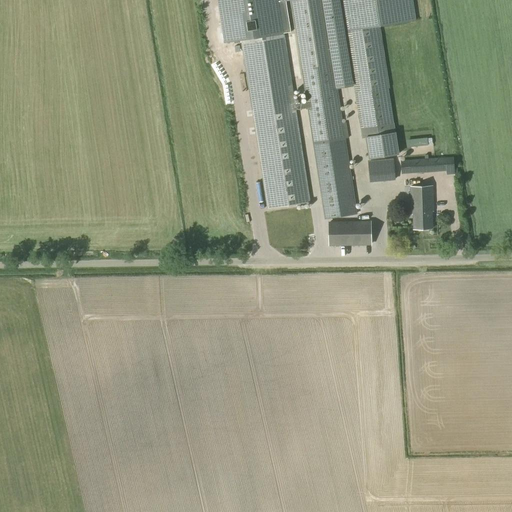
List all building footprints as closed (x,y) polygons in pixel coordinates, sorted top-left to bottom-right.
[(352,86),(338,0),(277,0),(278,2),(276,2),(275,0),(215,0),(222,43),(239,40),(265,209),(267,208),(309,202),(295,110),(308,108),(325,219),(356,214),(345,138),(348,138),(346,123),(342,124),(337,88),(352,86)] [(340,0),(345,31),(355,93),(362,138),(366,138),(366,143),(367,143),(369,160),(393,157),(400,157),(397,142),(388,88),(378,25),(416,21),(412,0),(340,0)] [(425,147),(424,137),(412,138),(413,148),(425,147)] [(455,175),(453,157),(404,160),(404,161),(400,161),(402,174),(446,172),(446,176),(455,175)] [(370,183),(395,180),(393,158),(368,161),(368,164),(368,165),(370,183)] [(431,229),(431,211),(433,211),(432,187),(410,187),(411,214),(413,214),(414,230),(431,229)] [(328,222),(328,246),(372,246),(371,221),(328,222)]
